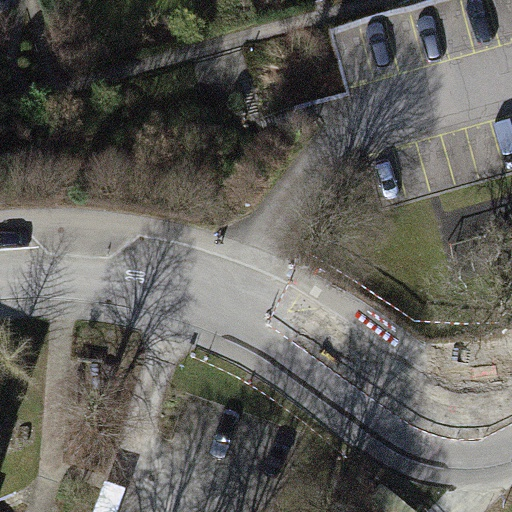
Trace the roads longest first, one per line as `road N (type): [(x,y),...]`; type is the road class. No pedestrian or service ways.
road 1 (residential): [(511,431),(453,436),(400,414),(258,316),(221,303),(64,274),(0,280)]
road 2 (unknown): [(333,127),(511,76)]
